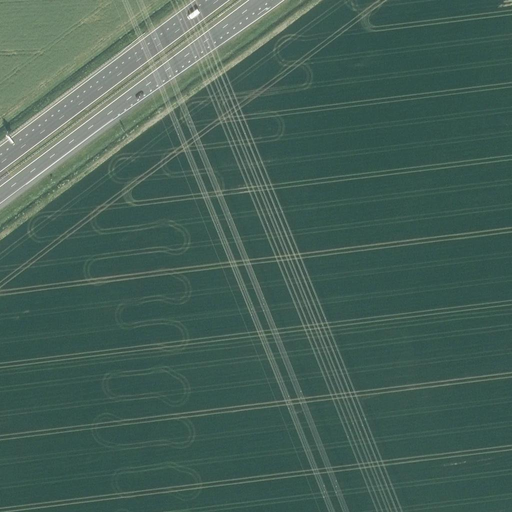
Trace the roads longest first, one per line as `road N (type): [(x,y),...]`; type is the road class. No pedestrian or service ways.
road 1 (motorway): [(0,194),(261,0)]
road 2 (motorway): [(218,0),(0,164)]
